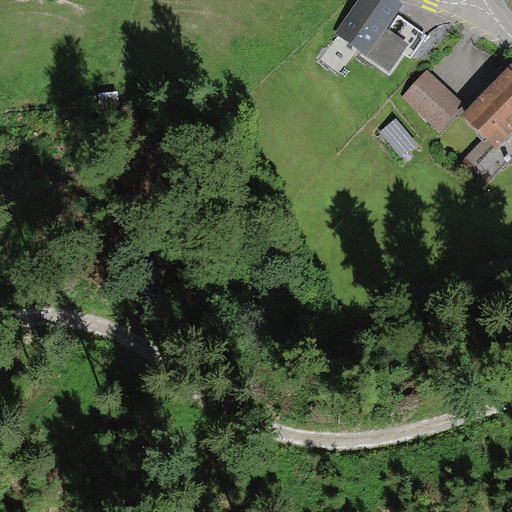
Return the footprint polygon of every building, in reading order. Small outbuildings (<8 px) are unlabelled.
[(403,3),(398,0),(357,0),(334,34),(389,72),(403,53),(409,44),(388,29),(386,28),(403,3)] [(403,53),(410,58),(426,36),(398,16),(388,29),(409,44),(403,53)] [(511,64),(462,115),(497,150),(511,133),(511,64)] [(464,102),(426,70),(402,98),(439,131),(464,102)] [(396,118),(379,132),(401,158),(418,145),(396,118)]
